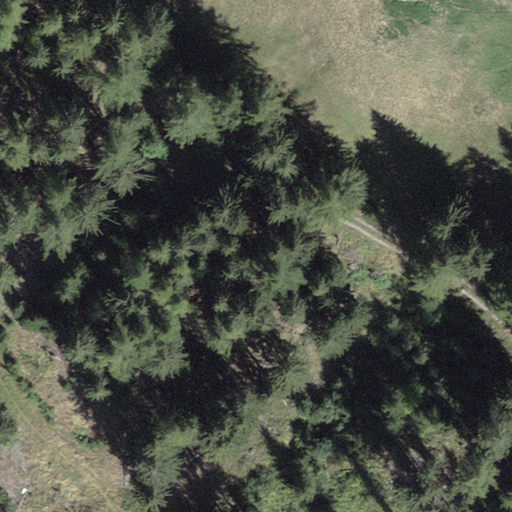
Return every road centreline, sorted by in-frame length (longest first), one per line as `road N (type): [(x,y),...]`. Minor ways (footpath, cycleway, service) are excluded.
road 1 (track): [(0,31),(43,67),(165,102),(335,217),(477,291),(511,319)]
road 2 (track): [(119,511),(23,409),(0,368)]
